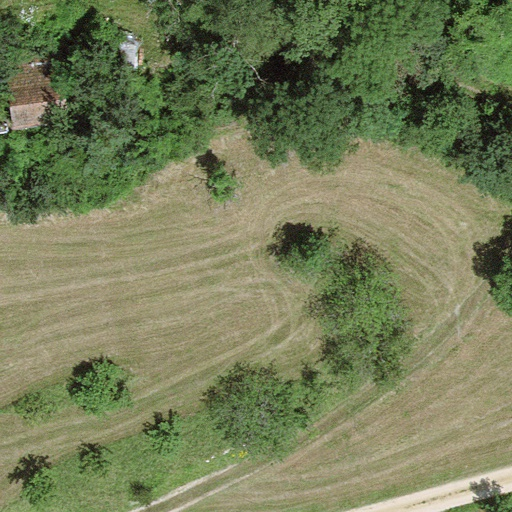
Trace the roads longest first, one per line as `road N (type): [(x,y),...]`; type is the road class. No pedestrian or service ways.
road 1 (track): [(147,511),(222,478),(367,390),(511,253)]
road 2 (track): [(511,97),(402,49),(269,12),(107,5)]
road 3 (track): [(511,477),(394,511)]
